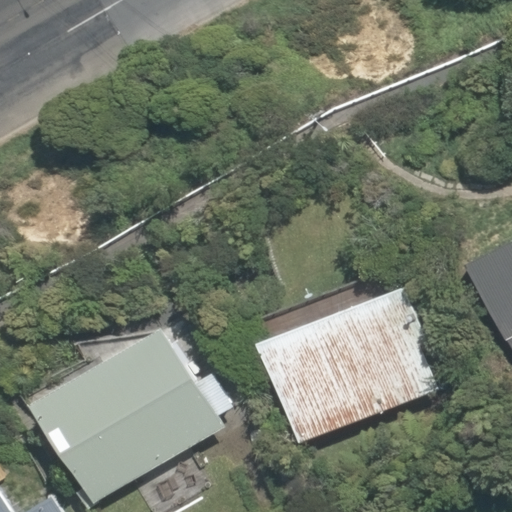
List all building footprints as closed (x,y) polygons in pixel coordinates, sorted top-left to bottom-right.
[(511,226),(460,254),(511,355),(511,226)] [(297,439),(428,380),(399,316),(418,308),(400,269),(251,336),(297,439)] [(229,398),(184,316),(162,328),(154,314),(25,386),(86,496),(216,424),(208,410),(229,398)] [(178,511),(201,499),(183,466),(137,492),(148,511),(178,511)] [(0,511),(49,511),(35,486),(5,503),(0,494),(0,511)]
